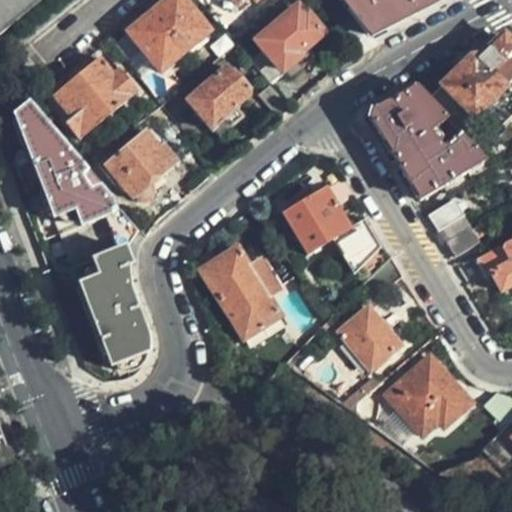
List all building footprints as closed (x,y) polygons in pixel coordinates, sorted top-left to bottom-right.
[(0,0),(0,34),(43,0),(0,0)] [(213,31),(187,0),(163,0),(124,32),(127,35),(152,67),(158,74),(213,31)] [(217,0),(230,15),(249,0),(255,3),(258,0),(217,0)] [(338,0),(367,36),(436,0),(338,0)] [(318,39),(319,32),(307,18),(305,19),(296,9),(287,17),(258,43),(283,72),(300,59),(297,57),(309,47),(318,39)] [(152,67),(127,35),(114,45),(139,76),(152,67)] [(511,47),(501,37),(476,60),(473,61),(468,62),(427,101),(445,122),(460,138),(464,141),(511,93),(511,47)] [(134,96),(127,86),(103,57),(87,71),(79,71),(67,80),(67,87),(53,99),(70,121),(66,124),(76,137),(134,96)] [(249,99),(251,95),(238,79),(234,81),(225,70),(219,75),(188,103),(213,133),(231,118),(230,116),(239,108),(249,99)] [(427,101),(416,91),(372,116),(371,124),(419,204),(485,166),(464,141),(460,138),(441,151),(428,134),(445,122),(427,101)] [(29,105),(14,117),(46,203),(71,270),(126,249),(134,235),(29,105)] [(160,181),(172,170),(145,138),(107,170),(137,205),(143,208),(146,208),(150,205),(153,201),(155,195),(150,190),(160,181)] [(334,240),(353,227),(328,186),(283,214),(308,257),(334,240)] [(463,220),(454,205),(428,220),(437,236),(463,220)] [(353,227),(334,240),(354,275),(379,250),(364,219),(353,227)] [(445,246),(448,252),(473,237),(470,231),(445,246)] [(473,237),(448,252),(454,262),(480,247),(473,237)] [(511,245),(474,266),(482,282),(490,278),(504,300),(507,302),(511,301),(511,245)] [(126,249),(71,270),(90,322),(109,371),(146,356),(148,340),(129,291),(129,280),(127,257),(126,249)] [(204,274),(199,277),(243,344),(278,321),(266,303),(246,272),(234,254),(214,267),(204,274)] [(198,265),(204,274),(214,267),(208,258),(198,265)] [(395,275),(387,262),(381,266),(361,287),(369,297),(395,275)] [(246,272),(266,303),(277,295),(257,265),(246,272)] [(393,347),(360,310),(349,320),(333,335),(366,371),(393,347)] [(468,406),(426,360),(382,398),(418,439),(436,425),(441,430),(468,406)]
